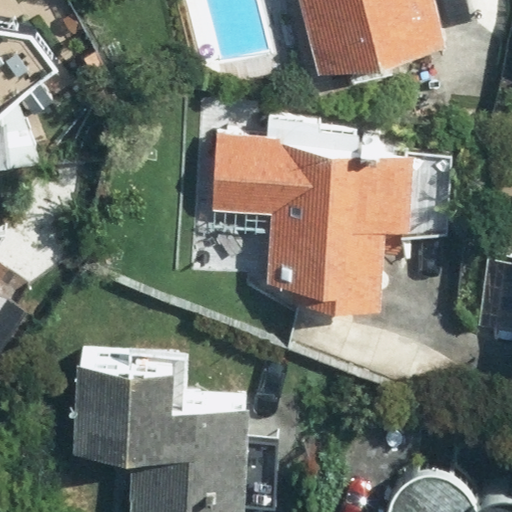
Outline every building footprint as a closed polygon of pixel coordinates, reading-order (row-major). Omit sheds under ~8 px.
[(303,0),(321,67),(453,34),(444,0),(303,0)] [(215,205),(276,209),(271,275),(300,277),(299,291),(384,296),(389,223),(415,224),(420,145),(286,136),(286,129),(220,125),(215,205)] [(0,348),(32,303),(0,279),(0,348)] [(79,440),(137,442),(134,511),(248,511),(253,397),(182,394),(183,352),(83,348),(79,440)] [(400,481),(392,511),(511,511),(511,477),(508,477),(495,479),(483,487),(472,476),(456,466),(441,460),(425,462),(408,474),(400,481)]
